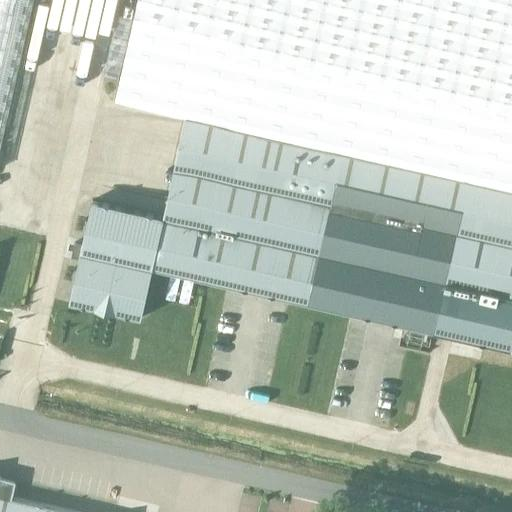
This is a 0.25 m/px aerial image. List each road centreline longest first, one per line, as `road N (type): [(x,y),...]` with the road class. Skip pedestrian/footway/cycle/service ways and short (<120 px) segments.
road 1 (unclassified): [(398,511),(0,419)]
road 2 (unknown): [(22,356),(105,0)]
